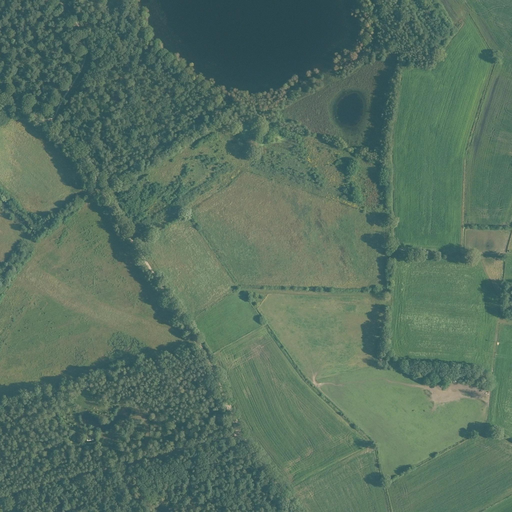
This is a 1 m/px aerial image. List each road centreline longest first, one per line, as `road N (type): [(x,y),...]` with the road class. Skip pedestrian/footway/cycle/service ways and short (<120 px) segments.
road 1 (track): [(240,433),(203,351),(75,153),(47,125)]
road 2 (track): [(120,465),(240,433)]
road 3 (track): [(0,496),(120,465)]
